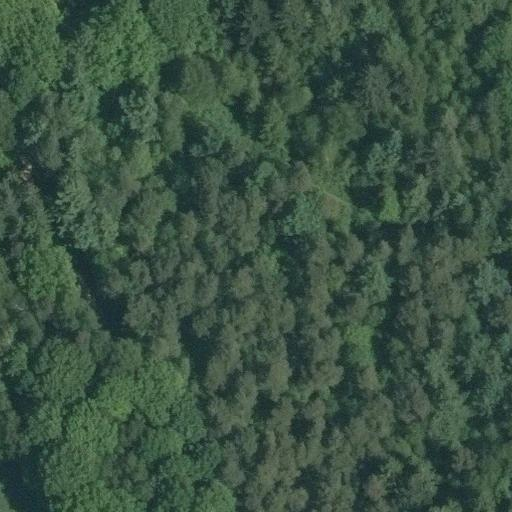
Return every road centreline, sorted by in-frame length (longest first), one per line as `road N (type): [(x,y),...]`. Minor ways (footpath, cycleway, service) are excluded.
road 1 (unclassified): [(214,511),(13,169),(66,53),(0,4)]
road 2 (track): [(511,299),(66,53)]
